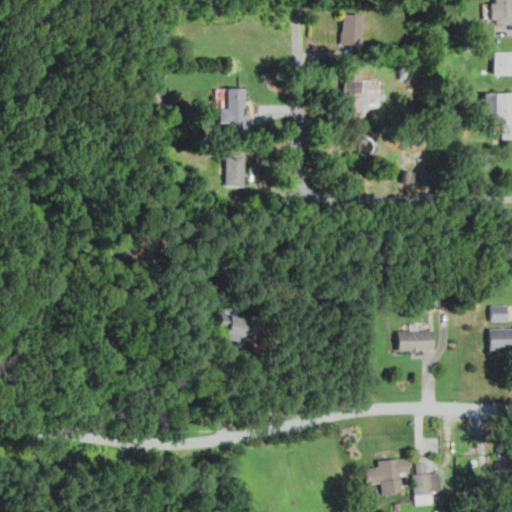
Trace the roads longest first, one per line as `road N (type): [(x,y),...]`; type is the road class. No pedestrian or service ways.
road 1 (residential): [(0,429),(183,444),(373,409),(511,411)]
road 2 (residential): [(511,198),(310,194),(300,179),(296,20)]
